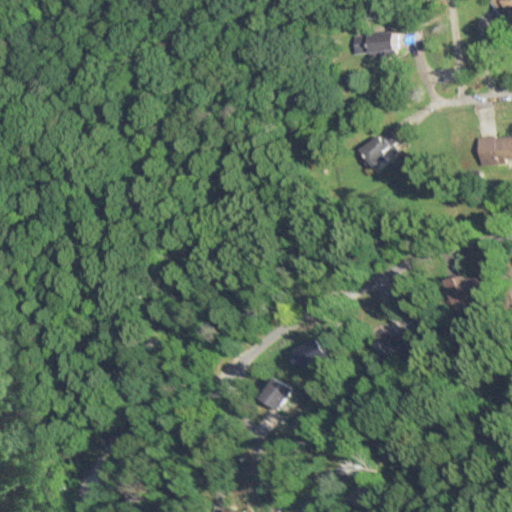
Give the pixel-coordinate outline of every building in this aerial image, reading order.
[(511,27),(511,0),(491,0),(511,28),(511,27)] [(398,32),(355,35),(356,54),(399,51),(398,32)] [(399,142),(389,129),(360,150),(375,171),(400,153),(394,145),(399,142)] [(511,165),(511,133),(477,135),(479,167),(511,165)] [(489,298),(481,272),(446,283),(453,308),(489,298)] [(424,330),(374,339),(379,364),(428,354),(424,330)] [(294,351),(305,369),(328,355),(317,337),(294,351)] [(277,409),(293,389),(278,376),(261,397),(277,409)] [(115,436),(123,461),(142,455),(133,430),(115,436)] [(357,509),(377,490),(363,475),(343,495),(357,509)]
